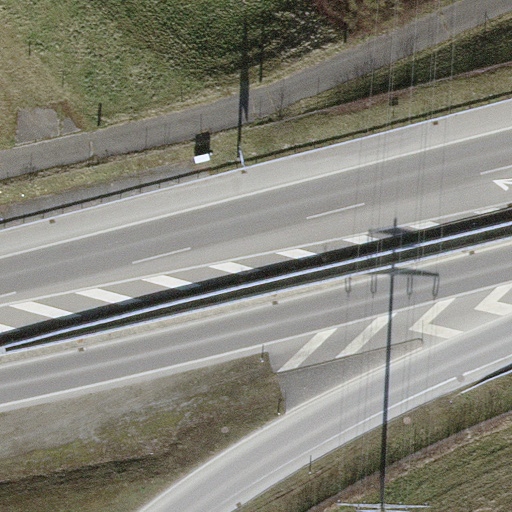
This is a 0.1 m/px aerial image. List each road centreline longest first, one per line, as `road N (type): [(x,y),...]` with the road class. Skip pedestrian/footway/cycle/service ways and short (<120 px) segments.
road 1 (motorway): [(0,387),(511,270)]
road 2 (motorway): [(175,511),(334,414),(511,331)]
road 3 (motorway): [(511,164),(188,245)]
road 4 (motorway): [(188,245),(0,282)]
